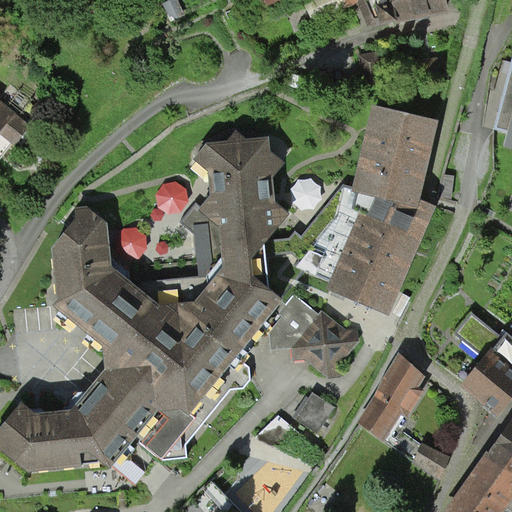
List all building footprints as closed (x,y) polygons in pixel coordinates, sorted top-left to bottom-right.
[(357,1),(370,24),(412,16),(445,9),(442,0),(344,0),(347,6),(357,1)] [(511,135),(511,53),(509,66),(492,132),(511,135)] [(27,126),(0,104),(0,133),(13,144),(27,126)] [(288,239),(266,240),(287,215),(275,203),(273,175),(282,161),(265,140),(247,140),(234,134),(224,139),(207,147),(197,159),(209,173),(212,194),(202,207),(196,203),(180,222),(195,234),(199,276),(143,281),(138,288),(110,265),(107,224),(84,210),(53,246),(57,304),(104,345),(107,370),(86,395),(73,410),(36,415),(22,404),(0,432),(0,449),(4,449),(29,470),(100,463),(102,459),(111,466),(134,438),(162,460),(188,458),(187,445),(231,390),(244,388),(252,379),(250,366),(237,356),(280,301),(270,290),(266,256),(290,254),(298,260),(294,266),(332,283),(330,289),(387,313),(431,208),(414,201),(434,122),(374,109),(357,188),(342,184),(300,237),(294,231),(288,239)] [(339,365),(358,341),(357,330),(346,332),(322,313),(320,315),(294,295),(279,314),(282,317),(270,333),(271,342),(277,342),(285,341),(293,349),(295,359),(306,358),(329,377),(341,375),(339,365)] [(511,394),(511,338),(506,334),(464,385),(498,412),(511,394)] [(413,390),(422,375),(400,355),(359,423),(361,425),(383,439),(413,390)] [(277,415),(255,437),(276,449),(293,428),(277,415)] [(511,511),(511,423),(448,511),(497,511),(502,506),(510,511),(511,511)] [(439,478),(441,480),(448,458),(403,434),(394,445),(439,478)] [(224,472),(206,489),(225,511),(244,494),(224,472)]
